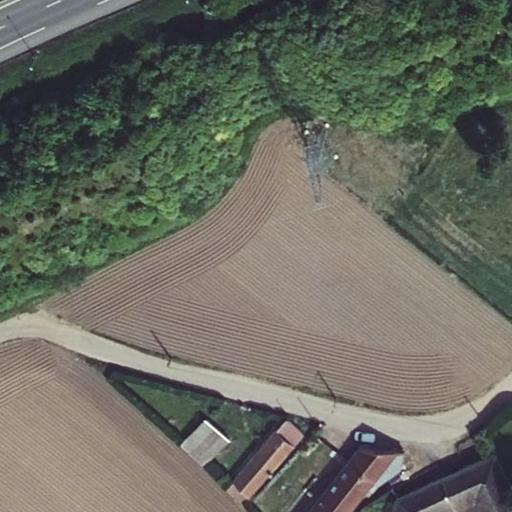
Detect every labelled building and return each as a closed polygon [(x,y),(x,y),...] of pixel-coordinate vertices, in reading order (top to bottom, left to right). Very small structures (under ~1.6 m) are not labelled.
[(287,418),(228,488),(243,503),(303,433),(287,418)] [(182,444),(204,465),(229,440),(206,419),(182,444)] [(350,511),(361,499),(402,470),(405,452),(362,447),(309,511),(350,511)] [(474,462),(461,468),(476,496),(483,511),(511,511),(511,486),(495,452),(474,462)] [(441,478),(455,506),(476,496),(461,468),(441,478)] [(443,511),(455,506),(441,478),(398,498),(393,511),(443,511)]
